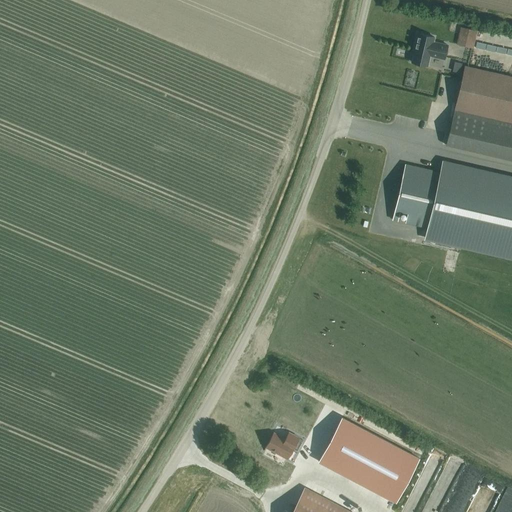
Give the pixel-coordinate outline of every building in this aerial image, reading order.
[(468,29),(460,27),(456,44),(464,46),(468,29)] [(434,37),(417,33),(413,50),(414,50),(411,62),(427,66),(430,56),(444,59),(447,45),(433,42),(434,37)] [(511,142),(511,63),(467,53),(450,128),(511,142)] [(400,214),(399,214),(400,211),(407,213),(405,221),(428,226),(425,237),(426,237),(511,256),(511,179),(443,163),(442,163),(440,174),(405,166),(393,218),(398,219),(398,216),(400,217),(400,218),(401,219),(403,219),(404,219),(405,218),(406,217),(406,215),(405,214),(404,213),(403,213),(401,213),(400,214)] [(419,458),(342,417),(318,461),(396,502),(419,458)] [(266,447),(287,458),(295,444),(273,433),(266,447)] [(445,478),(448,468),(436,465),(433,475),(445,478)] [(351,511),(304,487),(291,511),(351,511)]
